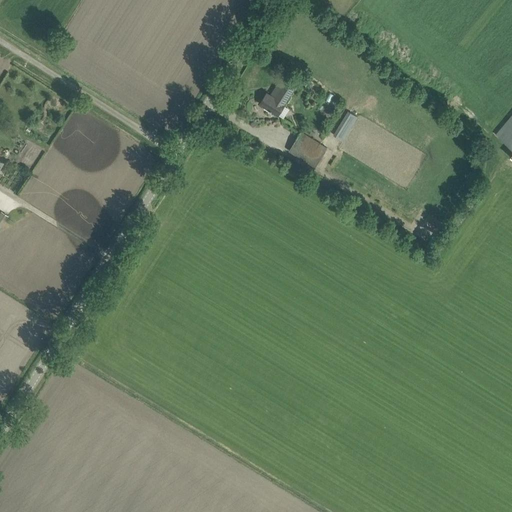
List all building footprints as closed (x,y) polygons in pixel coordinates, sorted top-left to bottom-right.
[(287,82),(281,79),(273,91),(277,94),(275,97),(267,92),(260,103),(278,114),(285,104),(284,103),(294,87),(292,86),(295,81),(290,78),(287,82)] [(351,112),(336,135),(343,140),(358,116),(351,112)] [(511,114),(496,134),(511,147),(511,114)] [(289,150),(315,166),(327,147),(300,131),(289,150)] [(423,215),(414,234),(425,240),(434,220),(423,215)]
